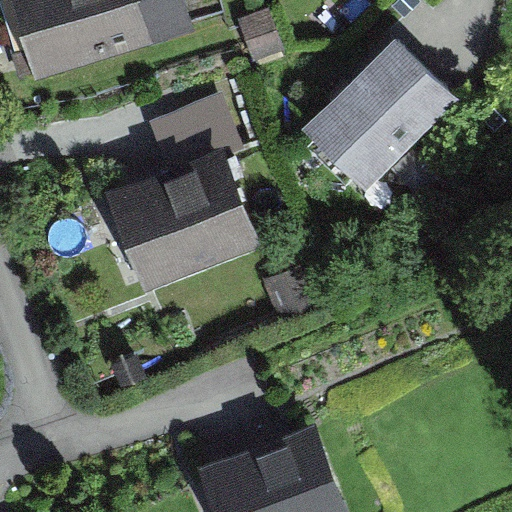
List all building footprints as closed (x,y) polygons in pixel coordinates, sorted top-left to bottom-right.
[(185,0),(11,0),(37,80),(195,31),(185,0)] [(271,7),(239,19),(255,62),(287,50),(271,7)] [(461,99),(397,35),(304,128),(369,192),(461,99)] [(223,150),(108,198),(148,294),(263,246),(223,150)] [(307,262),(264,281),(283,325),(326,307),(307,262)] [(350,511),(316,421),(198,466),(216,511),(350,511)]
